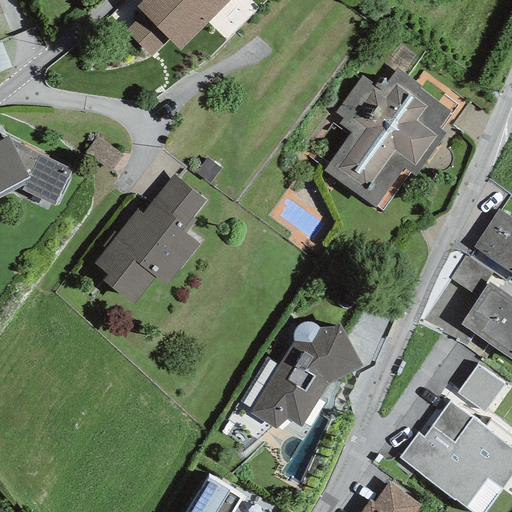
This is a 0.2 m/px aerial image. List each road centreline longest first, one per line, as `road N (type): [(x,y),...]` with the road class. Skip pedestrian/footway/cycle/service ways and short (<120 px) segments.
road 1 (residential): [(325,511),(511,87)]
road 2 (residential): [(0,93),(114,0)]
